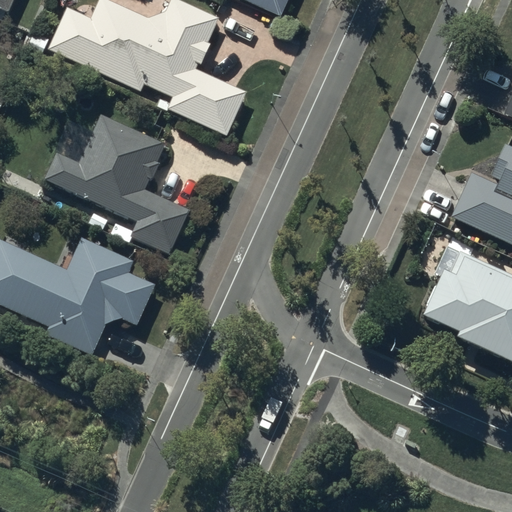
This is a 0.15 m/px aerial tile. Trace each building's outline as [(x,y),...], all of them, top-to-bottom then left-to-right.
[(0,0),(0,12),(12,18),(19,0),(0,0)] [(100,0),(91,20),(68,9),(48,51),(141,93),(144,86),(172,99),(168,108),(227,136),(246,93),(194,69),(196,63),(202,66),(211,47),(207,45),(219,20),(175,0),(172,0),(166,14),(149,21),(103,0),(100,0)] [(240,0),(281,18),(289,0),(240,0)] [(83,170),(59,160),(48,186),(140,226),(132,244),(171,261),(191,216),(148,197),(153,185),(156,186),(163,169),(158,167),(166,150),(103,123),(83,170)] [(492,188),(474,179),(453,224),(511,251),(511,153),(508,152),(492,188)] [(70,275),(0,244),(0,312),(50,335),(48,340),(94,361),(107,332),(125,326),(139,332),(157,293),(132,282),(139,268),(84,244),(70,275)] [(511,281),(450,254),(438,280),(445,283),(427,323),(463,339),(460,344),(511,367),(511,281)]
